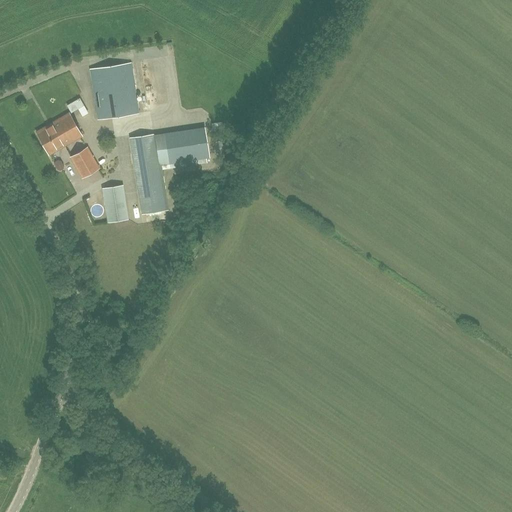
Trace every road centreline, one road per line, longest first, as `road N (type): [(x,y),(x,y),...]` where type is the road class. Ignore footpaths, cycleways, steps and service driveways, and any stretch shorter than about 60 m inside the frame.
road 1 (unclassified): [(62,387),(76,340),(71,281),(0,148)]
road 2 (residential): [(221,511),(62,387)]
road 3 (unclassified): [(12,511),(62,387)]
